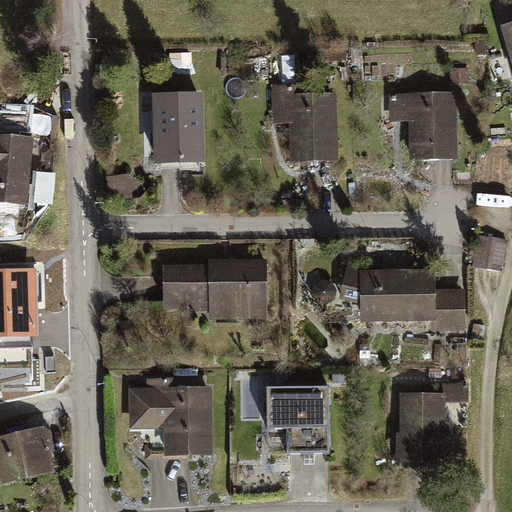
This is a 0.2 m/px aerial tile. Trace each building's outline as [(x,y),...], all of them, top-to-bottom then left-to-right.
[(467,71),(452,71),(452,83),(468,83),(467,71)] [(296,88),(276,88),(277,119),(294,118),(295,162),(335,161),(334,97),(296,97),(296,88)] [(453,96),(393,97),(393,122),(413,122),(415,161),(455,160),(453,96)] [(200,97),(157,98),(159,164),(202,163),(200,97)] [(0,202),(25,205),(31,141),(0,137),(0,202)] [(131,175),(108,178),(111,202),(134,199),(131,175)] [(507,241),(480,236),(474,267),(502,272),(507,241)] [(42,263),(27,263),(28,286),(43,285),(42,263)] [(230,270),(166,271),(166,307),(194,306),(194,302),(212,302),(212,317),(248,317),(248,310),(268,310),(267,284),(266,263),(230,263),(230,270)] [(364,274),(348,270),(342,297),(363,302),(363,318),(434,318),(434,315),(438,315),(438,328),(463,328),(462,294),(434,294),(433,275),(364,275),(364,274)] [(331,283),(324,282),(316,286),(314,294),(318,302),(327,305),(334,300),(336,291),(331,283)] [(28,286),(0,288),(0,346),(0,348),(41,344),(40,329),(34,329),(32,311),(47,310),(45,285),(43,285),(28,286)] [(135,328),(118,330),(120,346),(136,344),(135,328)] [(146,394),(136,395),(136,424),(157,424),(159,422),(159,418),(167,418),(167,428),(168,428),(169,455),(210,455),(209,390),(171,390),(171,380),(150,380),(150,391),(146,394)] [(468,386),(443,386),(443,397),(443,402),(468,402),(468,386)] [(329,388),(268,389),(268,430),(287,430),(288,455),(330,454),(329,388)] [(443,402),(443,397),(403,397),(403,461),(448,461),(448,430),(443,430),(443,402)] [(48,432),(0,443),(0,479),(48,469),(44,450),(52,448),(48,432)]
